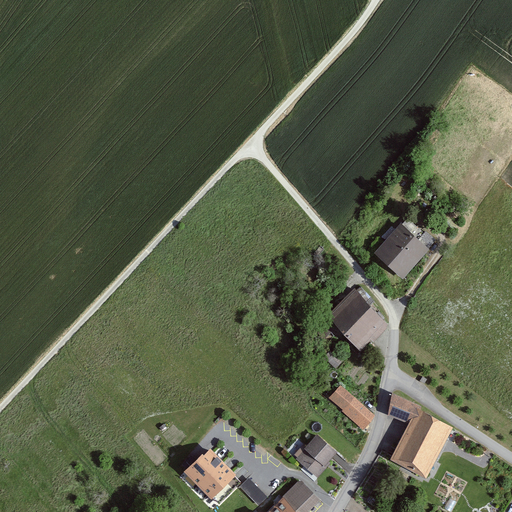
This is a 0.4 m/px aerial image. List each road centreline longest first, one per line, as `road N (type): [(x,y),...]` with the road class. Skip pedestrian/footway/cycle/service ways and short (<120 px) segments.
road 1 (track): [(0,410),(252,145)]
road 2 (residential): [(335,511),(374,439),(391,374),(511,458)]
